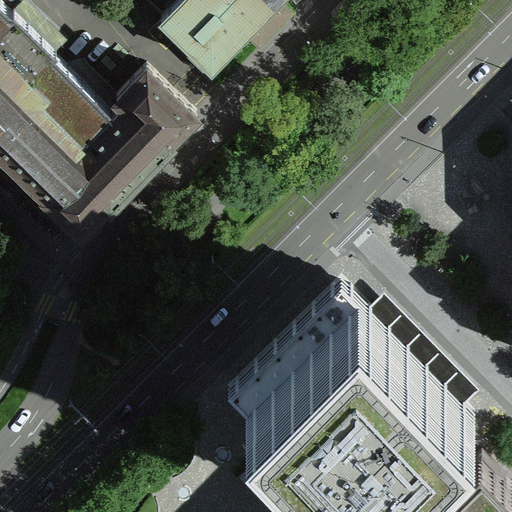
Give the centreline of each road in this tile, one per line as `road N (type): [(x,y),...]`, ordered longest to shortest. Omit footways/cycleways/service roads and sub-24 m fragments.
road 1 (secondary): [(345,0),(125,221),(84,277),(37,415),(0,457)]
road 2 (secondary): [(39,511),(335,210)]
road 3 (secondary): [(335,210),(511,32)]
road 4 (unclassified): [(335,210),(511,387)]
